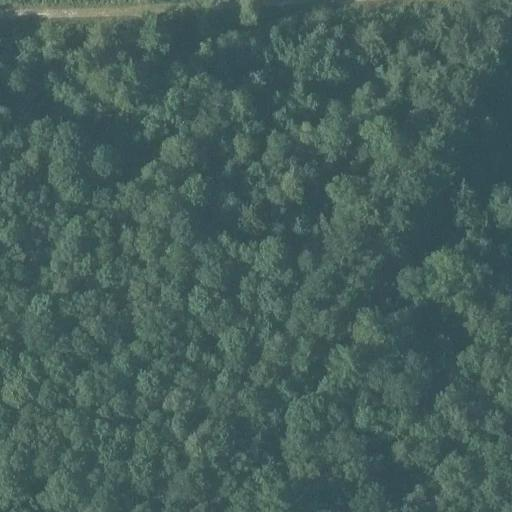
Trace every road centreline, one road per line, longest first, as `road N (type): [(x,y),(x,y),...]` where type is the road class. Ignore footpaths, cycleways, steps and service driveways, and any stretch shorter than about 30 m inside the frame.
road 1 (track): [(197,511),(349,283),(506,0)]
road 2 (track): [(0,16),(356,0)]
